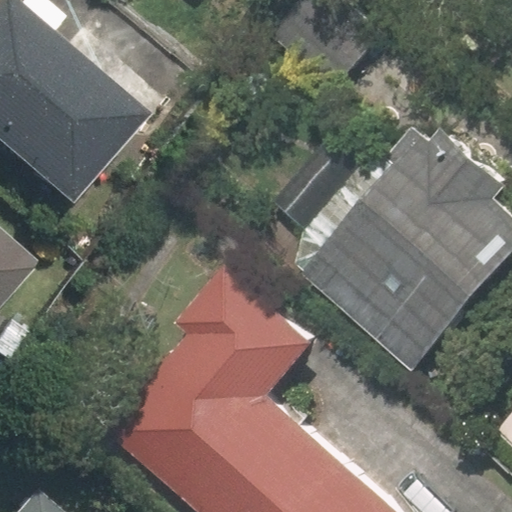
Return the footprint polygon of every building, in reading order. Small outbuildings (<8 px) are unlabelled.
[(26,0),(0,0),(0,154),(56,204),(134,117),(37,30),(48,19),(26,0)] [(393,28),(359,0),(313,0),(282,39),(344,89),(393,28)] [(445,141),(431,130),(311,275),(424,369),(511,262),(511,199),(505,194),(511,185),(511,168),(459,125),(445,141)] [(0,299),(31,263),(0,236),(0,299)] [(207,511),(423,511),(287,396),(335,340),(240,258),(189,318),(201,328),(112,431),(207,511)] [(52,511),(25,489),(5,511),(52,511)]
